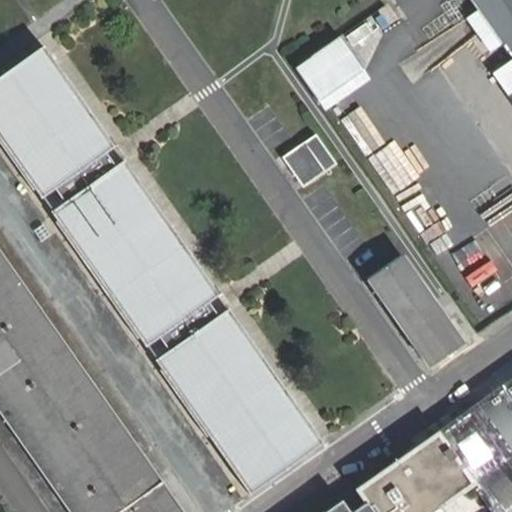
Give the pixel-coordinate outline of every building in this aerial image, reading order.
[(511,0),(473,0),(511,55),(511,0)] [(0,123),(252,495),(321,449),(36,44),(0,68),(0,123)] [(319,137),(286,158),(306,190),(339,169),(319,137)] [(0,419),(63,511),(176,511),(0,252),(0,419)] [(399,254),(361,279),(424,372),(462,346),(399,254)] [(511,511),(511,354),(348,469),(358,484),(343,493),(333,478),(282,511),(511,511)]
